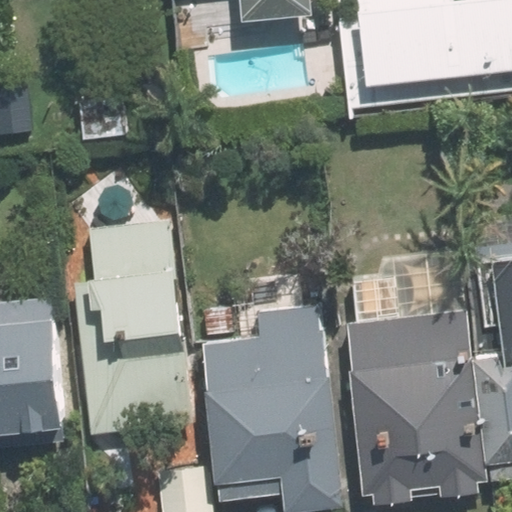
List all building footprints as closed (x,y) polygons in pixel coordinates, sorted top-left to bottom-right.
[(241,0),(242,14),(314,10),(313,0),(241,0)] [(511,0),(342,0),(352,102),(511,87),(511,0)] [(176,220),(74,229),(90,424),(193,416),(176,220)] [(482,304),(497,463),(511,461),(511,248),(477,251),(482,304)] [(326,511),(351,510),(329,281),(252,289),(256,331),(205,336),(220,493),(282,487),(283,511),(326,511)] [(41,293),(0,296),(0,427),(52,423),(41,293)] [(497,463),(482,304),(352,312),(364,499),(416,496),(415,486),(442,484),(443,495),(496,491),(497,463)] [(207,511),(204,459),(158,462),(161,511),(207,511)]
